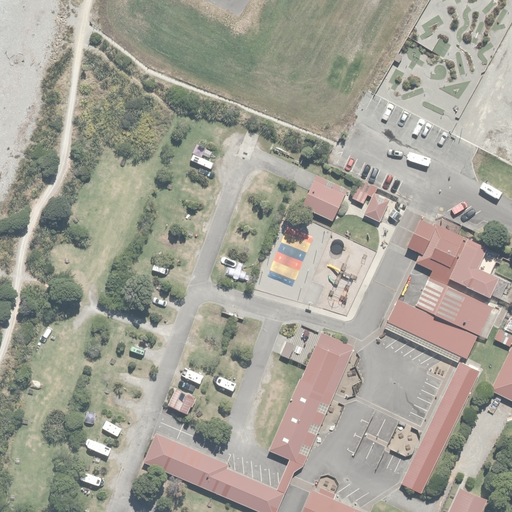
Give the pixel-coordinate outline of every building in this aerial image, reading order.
[(343,194),(311,179),(300,204),(331,219),(343,194)] [(377,188),(360,179),(351,196),(363,202),(367,195),(371,197),(362,213),(380,223),(392,200),(375,191),(377,188)] [(464,236),(418,214),(398,255),(444,277),(464,236)] [(487,249),(467,240),(450,276),(489,294),(497,277),(479,269),(487,249)] [(181,254),(155,241),(149,255),(175,267),(181,254)] [(496,304),(431,274),(416,305),(481,336),(496,304)] [(474,339),(399,303),(388,327),(463,362),(474,339)] [(356,346),(324,331),(266,452),(298,467),(356,346)] [(511,341),(510,341),(487,391),(511,402),(511,341)] [(478,376),(459,366),(401,489),(420,498),(478,376)] [(175,385),(166,403),(189,414),(198,396),(175,385)] [(392,424),(373,415),(364,434),(383,442),(392,424)] [(382,447),(363,437),(355,454),(373,463),(382,447)] [(271,511),(278,498),(155,439),(142,466),(239,511),(271,511)] [(405,460),(384,450),(377,465),(397,475),(405,460)] [(352,511),(311,492),(301,511),(352,511)] [(486,511),(489,507),(461,493),(451,511),(486,511)]
